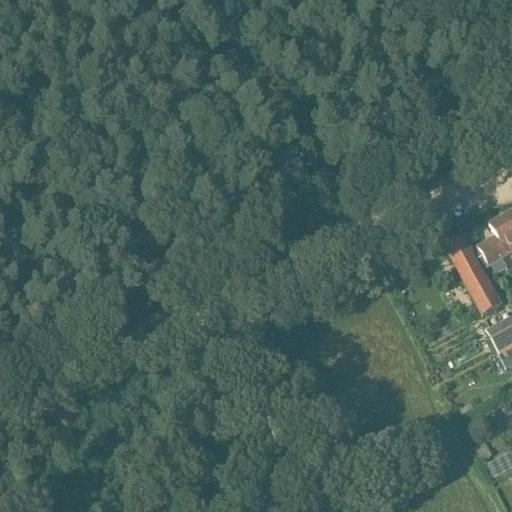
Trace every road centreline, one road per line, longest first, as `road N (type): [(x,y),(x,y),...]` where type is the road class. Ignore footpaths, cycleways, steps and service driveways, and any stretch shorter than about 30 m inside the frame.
road 1 (track): [(511,170),(216,314)]
road 2 (track): [(216,314),(0,425)]
